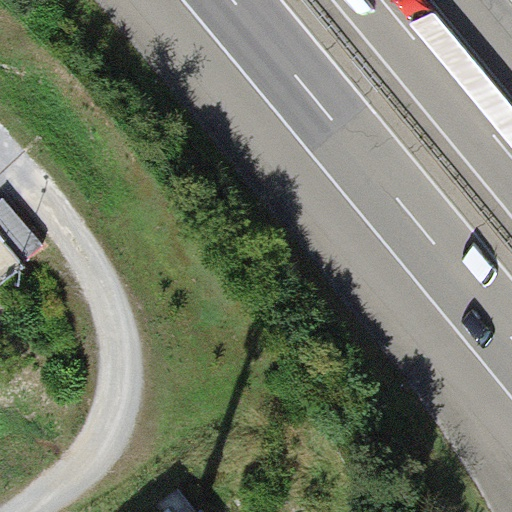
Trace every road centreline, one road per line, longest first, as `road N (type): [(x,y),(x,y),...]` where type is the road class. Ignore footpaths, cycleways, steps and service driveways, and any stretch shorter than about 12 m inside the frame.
road 1 (motorway): [(230,0),(511,336)]
road 2 (motorway): [(511,150),(386,0)]
